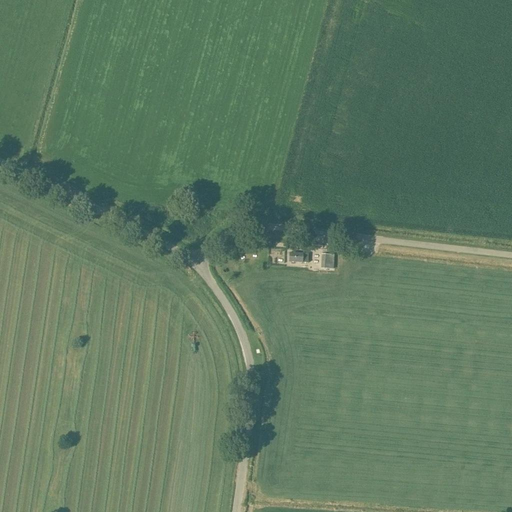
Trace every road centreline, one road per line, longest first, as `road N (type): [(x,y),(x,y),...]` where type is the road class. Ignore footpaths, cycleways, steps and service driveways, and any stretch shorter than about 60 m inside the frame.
road 1 (unclassified): [(195,264),(215,242),(244,230),(511,257)]
road 2 (unclassified): [(235,511),(252,395),(248,363),(225,303),(195,264)]
road 3 (unclassified): [(195,264),(0,161)]
